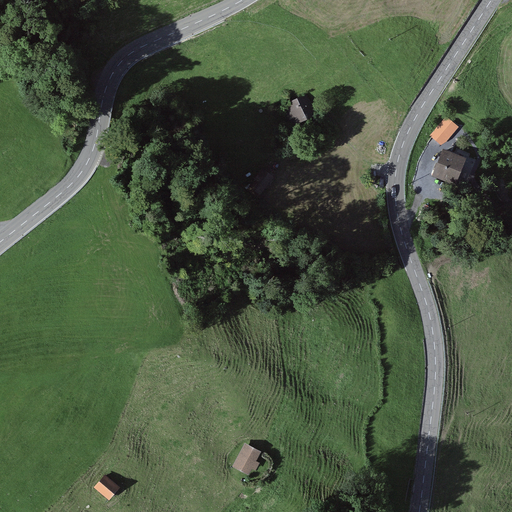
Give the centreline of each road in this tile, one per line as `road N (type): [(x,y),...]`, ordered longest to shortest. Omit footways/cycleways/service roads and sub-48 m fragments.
road 1 (secondary): [(418,511),(433,335),(394,181),(410,126),(491,0)]
road 2 (secondary): [(244,0),(123,59),(107,84),(79,175),(0,242)]
